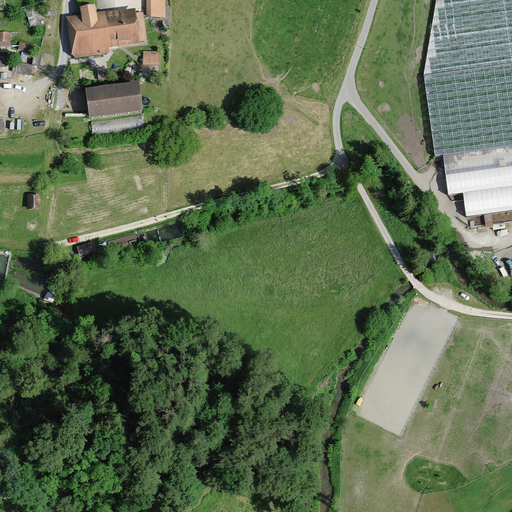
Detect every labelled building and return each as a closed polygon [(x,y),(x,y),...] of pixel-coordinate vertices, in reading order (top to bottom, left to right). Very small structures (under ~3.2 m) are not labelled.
[(146,0),(146,4),(146,18),(166,18),(165,0),(146,0)] [(511,0),(436,0),(423,78),(435,158),(443,157),(448,197),(463,195),(466,218),(511,212),(511,0)] [(81,16),(66,18),(71,56),(75,59),(109,54),(109,49),(140,45),(140,43),(147,42),(143,13),(136,14),(135,9),(106,13),(97,14),(95,7),(80,9),(81,16)] [(0,45),(11,45),(10,28),(0,28),(0,45)] [(160,52),(143,52),(143,66),(159,67),(159,59),(160,52)] [(143,114),(139,84),(109,88),(85,92),(89,121),(90,121),(142,114),(143,114)] [(40,195),(27,196),(28,211),(34,211),(41,211),(40,195)]
